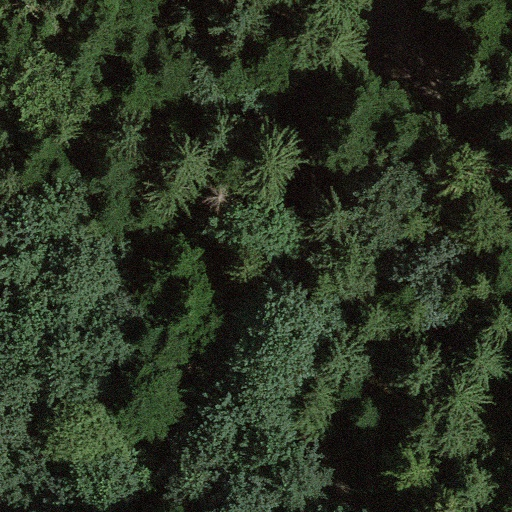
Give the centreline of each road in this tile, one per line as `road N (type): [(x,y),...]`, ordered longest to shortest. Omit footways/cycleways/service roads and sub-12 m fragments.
road 1 (track): [(0,200),(50,225),(242,367),(303,427),(352,511)]
road 2 (track): [(397,0),(431,78),(511,206)]
